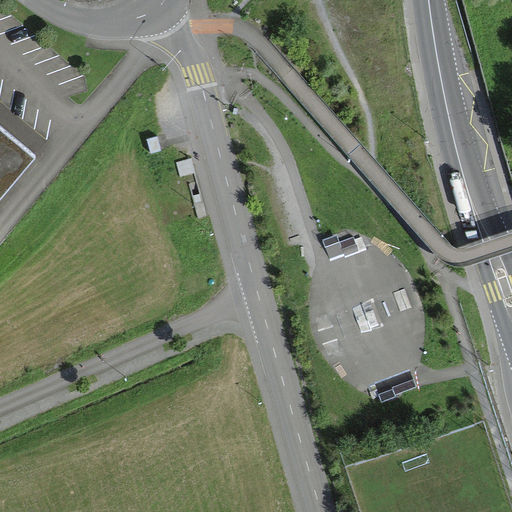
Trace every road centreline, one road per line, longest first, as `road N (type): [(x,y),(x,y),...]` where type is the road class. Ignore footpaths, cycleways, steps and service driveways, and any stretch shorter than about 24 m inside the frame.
road 1 (motorway): [(481,511),(337,0)]
road 2 (motorway): [(261,0),(402,511)]
road 3 (primary): [(511,307),(460,150),(428,0)]
road 4 (unclassified): [(258,293),(204,93),(161,5)]
road 5 (residential): [(0,408),(258,293)]
road 6 (unclassified): [(321,511),(258,293)]
road 7 (residential): [(39,0),(97,23),(161,5)]
